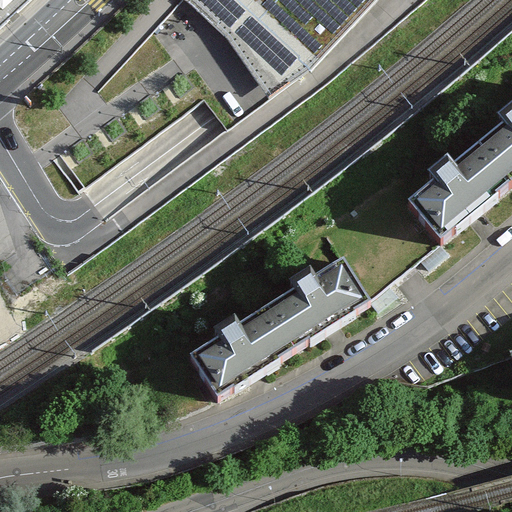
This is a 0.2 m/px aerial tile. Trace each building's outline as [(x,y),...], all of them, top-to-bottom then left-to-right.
[(0,0),(0,30),(33,0),(0,0)] [(232,0),(245,12),(238,18),(250,34),(262,50),(273,38),(311,72),(378,0),(232,0)] [(511,117),(406,209),(443,252),(511,193),(511,117)] [(287,297),(260,314),(289,361),(371,311),(342,264),(311,284),(304,274),(281,288),(287,297)] [(213,348),(187,363),(215,407),(289,361),(260,314),(232,331),(227,323),(206,336),(213,348)]
